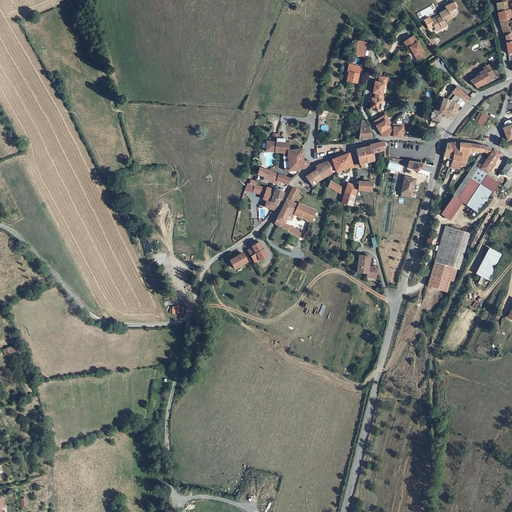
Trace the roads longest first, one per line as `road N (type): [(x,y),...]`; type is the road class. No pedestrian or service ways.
road 1 (unclassified): [(380,138),(316,160),(292,182),(273,215),(204,269),(182,321),(130,324),(91,315),(0,226)]
road 2 (tertiary): [(443,142),(344,511)]
road 3 (track): [(429,511),(436,329),(511,193)]
road 4 (track): [(189,314),(167,419),(169,486),(180,497),(217,498),(251,511)]
